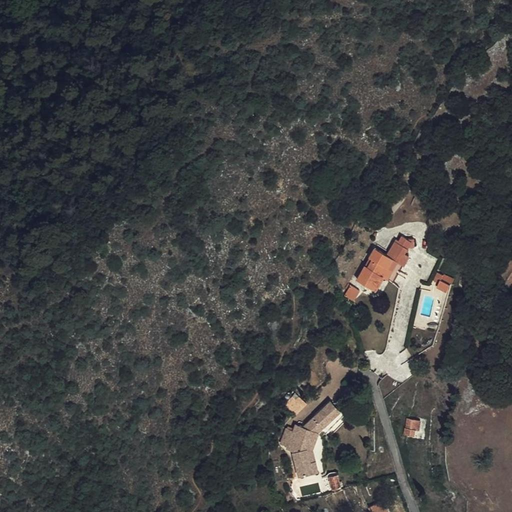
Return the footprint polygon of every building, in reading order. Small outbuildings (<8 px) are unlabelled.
[(413,262),(407,263),(401,259),(398,264),(396,262),(385,279),(372,270),(365,280),(367,281),(354,302),(364,309),(368,303),(373,306),(379,298),(382,301),(385,302),(391,294),(397,298),(407,281),(407,271),(414,271),(413,262)] [(455,279),(443,274),(438,286),(449,291),(455,279)] [(352,284),(345,293),(354,300),(361,290),(352,284)] [(397,298),(391,294),(385,302),(391,307),(397,298)] [(440,299),(435,296),(432,301),(438,304),(440,299)] [(373,306),(368,303),(364,309),(373,315),(382,301),(379,298),(373,306)] [(446,309),(449,310),(451,304),(440,299),(438,304),(446,309)] [(434,311),(445,317),(447,312),(446,309),(438,304),(434,311)] [(349,323),(356,313),(348,307),(341,318),(349,323)] [(418,436),(421,419),(407,417),(404,434),(418,436)] [(314,430),(304,419),(293,429),(304,440),(314,430)] [(294,455),(287,471),(294,474),(293,477),(301,481),(310,505),(328,497),(325,486),(320,488),(315,476),(317,470),(322,471),(326,460),(350,438),(339,427),(311,453),(305,451),(301,458),(294,455)] [(417,452),(420,443),(407,438),(401,456),(410,459),(413,451),(417,452)] [(315,476),(320,488),(325,486),(320,476),(322,471),(317,470),(315,476)] [(305,503),(300,491),(296,492),(300,505),(305,503)] [(350,505),(345,492),(339,495),(342,508),(350,505)] [(388,511),(384,500),(370,505),(373,511),(388,511)]
